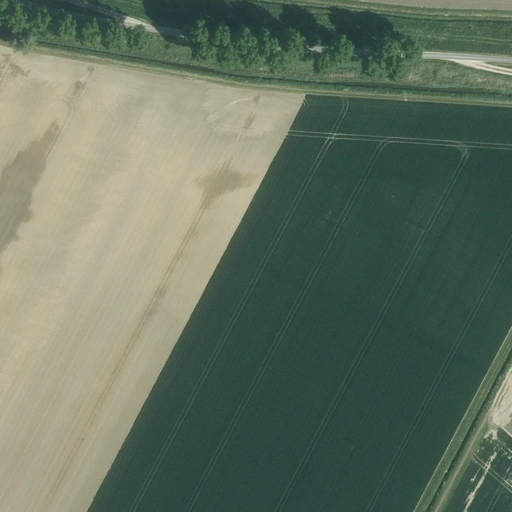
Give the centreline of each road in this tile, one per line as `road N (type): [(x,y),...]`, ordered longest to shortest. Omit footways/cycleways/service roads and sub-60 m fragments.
road 1 (unclassified): [(9,0),(277,46),(511,60)]
road 2 (track): [(434,511),(511,363)]
